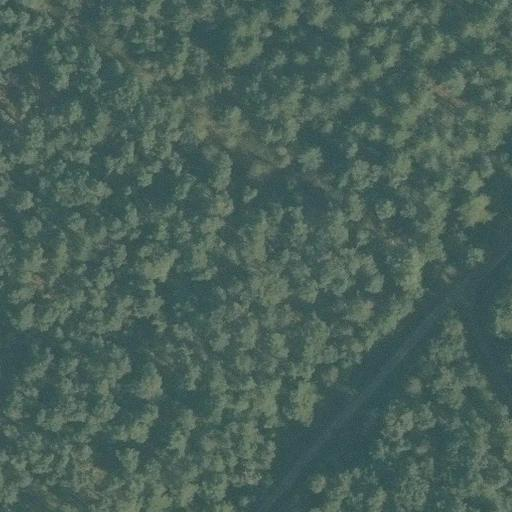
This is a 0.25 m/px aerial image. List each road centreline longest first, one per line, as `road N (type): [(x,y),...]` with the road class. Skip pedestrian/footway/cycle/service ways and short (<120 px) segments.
road 1 (track): [(489,266),(271,511)]
road 2 (track): [(511,231),(472,308),(511,407)]
